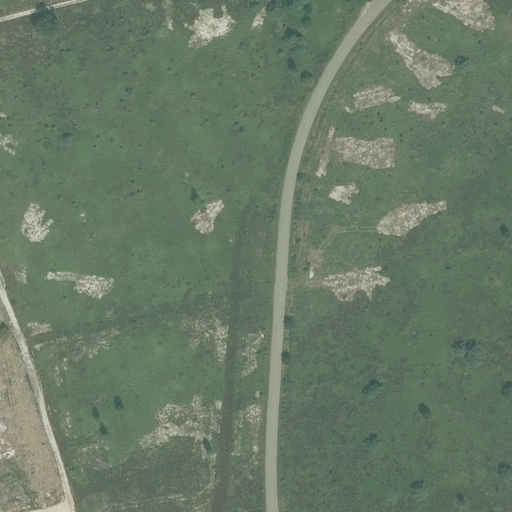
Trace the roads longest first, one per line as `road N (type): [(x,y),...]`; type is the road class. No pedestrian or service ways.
road 1 (unclassified): [(272,511),(291,175),(322,87),(386,0)]
road 2 (track): [(71,506),(0,282)]
